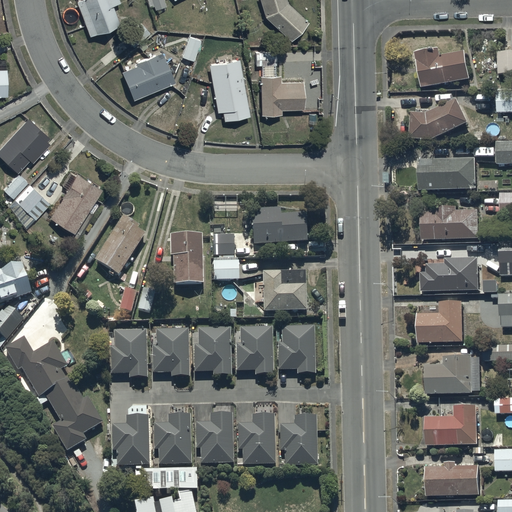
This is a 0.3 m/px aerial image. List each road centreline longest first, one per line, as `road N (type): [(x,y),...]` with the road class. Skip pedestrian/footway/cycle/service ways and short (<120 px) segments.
road 1 (residential): [(29,0),(63,82),(86,110),(140,149),(202,166),(357,164)]
road 2 (secondary): [(357,164),(362,511)]
road 3 (secondary): [(354,4),(357,164)]
road 4 (residential): [(354,4),(496,0)]
